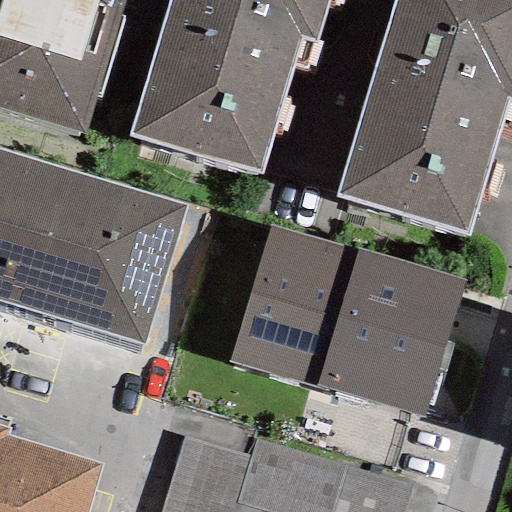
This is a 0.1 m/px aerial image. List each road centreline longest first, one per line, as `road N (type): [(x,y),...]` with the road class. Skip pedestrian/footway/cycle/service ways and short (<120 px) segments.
road 1 (residential): [(511,265),(436,511)]
road 2 (unknown): [(130,511),(150,439),(131,404),(0,353)]
